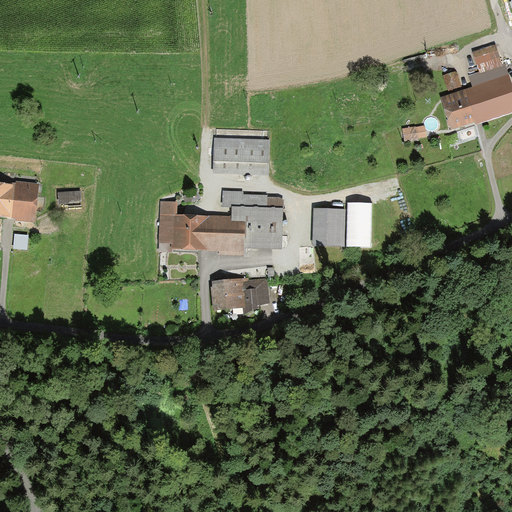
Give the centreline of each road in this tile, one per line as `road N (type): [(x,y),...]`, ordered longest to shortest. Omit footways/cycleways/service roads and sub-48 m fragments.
road 1 (residential): [(0,324),(137,339),(237,334),(511,218)]
road 2 (track): [(242,511),(196,383),(204,340)]
